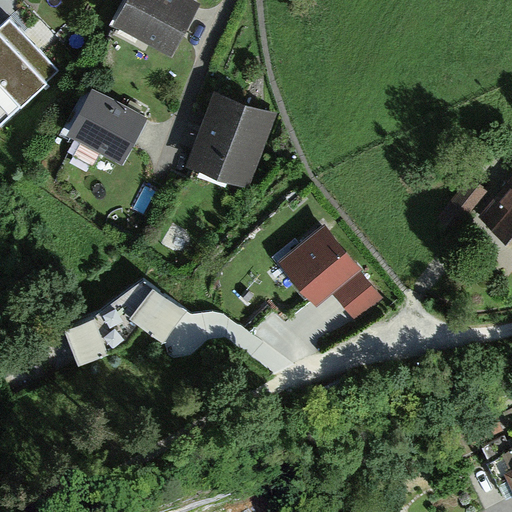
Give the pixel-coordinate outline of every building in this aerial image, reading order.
[(125,0),(111,26),(171,58),(185,33),(201,5),(192,0),(125,0)] [(0,126),(60,72),(11,18),(0,27),(0,126)] [(66,136),(122,166),(135,142),(148,118),(92,88),(66,136)] [(186,167),(248,190),(276,114),(214,91),(199,131),(186,167)] [(490,188),(472,173),(438,213),(456,229),(490,188)] [(511,178),(479,218),(488,226),(511,245),(511,178)] [(325,224),(279,263),(317,307),(328,298),(333,294),(359,271),(363,268),(325,224)] [(381,297),(359,271),(333,294),(354,319),(381,297)] [(187,311),(144,280),(93,317),(94,319),(65,330),(79,367),(128,347),(141,328),(163,344),(187,311)] [(511,407),(503,412),(507,421),(511,418),(511,407)] [(505,435),(498,420),(475,430),(482,445),(505,435)] [(503,457),(487,464),(498,486),(508,482),(511,490),(511,450),(502,455),(503,457)]
